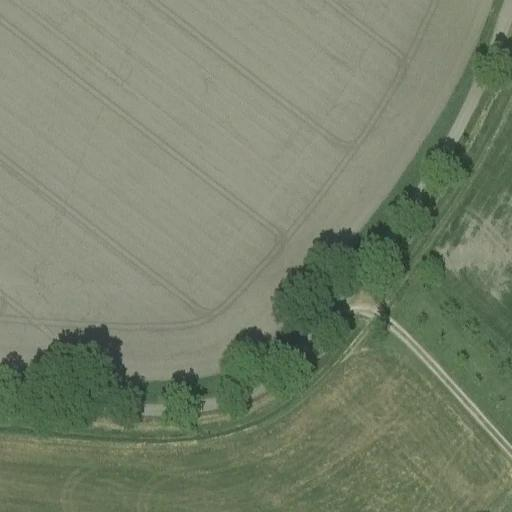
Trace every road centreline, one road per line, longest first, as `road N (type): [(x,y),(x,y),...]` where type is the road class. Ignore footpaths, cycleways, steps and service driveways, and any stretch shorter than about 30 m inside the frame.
road 1 (unclassified): [(0,396),(158,412),(204,406),(264,383),(370,266),(416,201),(456,137),(511,0)]
road 2 (unknown): [(511,448),(350,289)]
